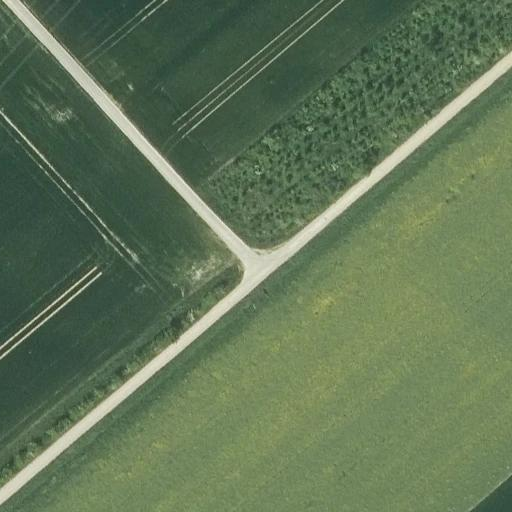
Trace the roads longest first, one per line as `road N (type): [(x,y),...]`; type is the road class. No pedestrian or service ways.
road 1 (track): [(0,499),(511,58)]
road 2 (track): [(4,0),(259,277)]
